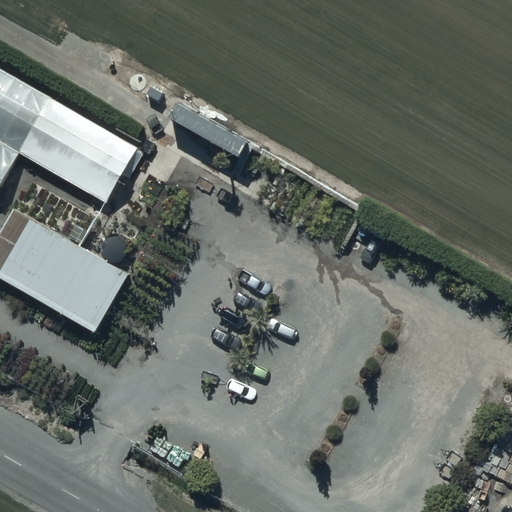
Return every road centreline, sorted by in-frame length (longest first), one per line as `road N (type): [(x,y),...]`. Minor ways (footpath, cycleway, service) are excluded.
road 1 (unknown): [(39,471),(203,227),(202,192),(75,69),(0,27)]
road 2 (secondary): [(111,511),(0,448)]
